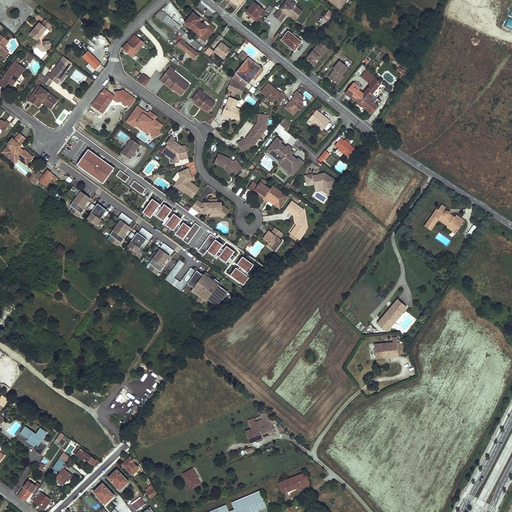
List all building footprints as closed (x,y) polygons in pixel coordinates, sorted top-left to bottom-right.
[(290,0),(287,0),(275,16),(277,18),(283,10),(282,9),(289,1),(295,5),(296,4),(290,0)] [(329,0),(331,1),(330,0),(332,0),(335,3),(335,4),(340,8),(344,3),(346,0),(329,0)] [(283,10),(277,18),(281,21),(287,15),(288,13),(290,15),(296,20),(302,12),(295,5),(289,1),(282,9),(283,10)] [(258,20),(265,11),(254,2),(246,12),(250,16),(252,14),(258,20)] [(322,18),(327,21),(333,14),(328,10),(322,18)] [(163,17),(158,13),(155,15),(174,30),(177,32),(179,30),(176,27),(177,23),(164,13),(163,17)] [(197,17),(193,13),(185,23),(201,36),(206,40),(213,31),(213,30),(215,28),(210,24),(208,27),(208,26),(207,27),(206,25),(205,27),(196,20),(197,19),(196,18),(197,17)] [(40,23),(30,35),(37,41),(47,29),(48,30),(52,26),(45,20),(42,24),(40,23)] [(183,37),(177,33),(177,32),(174,30),(170,35),(174,38),(173,40),(195,58),(198,54),(181,40),(183,37)] [(192,40),(179,31),(177,33),(183,37),(197,49),(200,46),(192,40)] [(301,42),(288,32),(286,34),(285,33),(282,36),(284,37),(282,40),(289,46),(290,45),(295,49),(301,42)] [(144,43),(135,35),(122,48),(132,56),(144,43)] [(9,41),(2,36),(0,38),(0,55),(1,56),(6,50),(4,48),(9,41)] [(320,42),(306,59),(313,65),(319,57),(321,58),(329,48),(320,42)] [(222,58),(224,60),(231,51),(221,43),(215,52),(222,58)] [(210,48),(204,55),(217,64),(222,58),(215,52),(210,48)] [(101,64),(88,52),(83,57),(96,69),(101,64)] [(258,66),(248,59),(233,78),(245,87),(245,88),(251,80),(255,75),(252,73),(258,66)] [(40,74),(38,78),(42,81),(49,86),(54,81),(58,84),(60,80),(65,73),(70,66),(61,60),(52,74),(50,72),(46,78),(40,74)] [(7,72),(0,80),(0,84),(5,88),(8,84),(12,87),(19,77),(17,76),(19,72),(21,74),(25,68),(15,61),(11,66),(13,68),(9,74),(7,72)] [(330,79),(337,85),(344,77),(342,75),(348,68),(340,61),(334,69),(335,70),(336,71),(330,79)] [(104,67),(101,64),(96,69),(99,72),(104,67)] [(261,68),(258,66),(252,73),(255,75),(258,72),(261,68)] [(183,95),(190,87),(175,74),(177,71),(173,67),(166,76),(170,79),(166,84),(174,91),(176,89),(183,95)] [(79,79),(88,85),(92,80),(76,70),(70,77),(77,82),(79,79)] [(373,83),(371,85),(364,94),(358,89),(359,87),(354,83),(346,93),(351,97),(352,96),(354,98),(358,101),(358,104),(361,106),(363,105),(372,113),(378,106),(368,98),(376,89),(377,90),(382,84),(374,77),(372,76),(366,70),(361,76),(369,83),(370,81),(373,83)] [(143,73),(138,80),(144,85),(150,78),(143,73)] [(166,76),(162,81),(166,84),(170,79),(166,76)] [(233,78),(233,77),(228,88),(238,93),(242,88),(245,87),(233,78)] [(275,88),(268,83),(262,90),(269,96),(267,98),(270,101),(275,100),(276,98),(279,101),(285,95),(282,92),(281,93),(278,91),(275,92),(273,91),(275,88)] [(35,90),(29,99),(34,103),(38,99),(42,102),(44,100),(53,106),(59,99),(42,87),(38,92),(35,90)] [(105,90),(105,89),(89,110),(79,125),(80,126),(83,127),(90,117),(93,113),(100,118),(103,114),(105,111),(115,97),(105,90)] [(204,91),(200,89),(195,95),(199,98),(197,101),(195,103),(200,107),(201,106),(208,110),(209,108),(211,109),(215,103),(202,93),(203,92),(204,91)] [(303,96),(297,91),(294,94),(295,95),(293,97),(293,101),(292,103),(290,101),(284,107),(293,114),(298,108),(300,109),(303,106),(301,104),(302,100),(301,98),(303,96)] [(216,102),(203,92),(202,93),(215,103),(216,102)] [(238,101),(230,97),(222,116),(227,118),(229,115),(231,117),(232,119),(235,118),(239,120),(241,114),(239,109),(236,107),(238,101)] [(249,97),(246,100),(252,105),(255,102),(249,97)] [(38,99),(34,103),(39,107),(42,102),(38,99)] [(44,100),(42,102),(52,109),(53,106),(44,100)] [(161,134),(159,129),(162,125),(155,119),(157,116),(150,111),(148,114),(147,116),(144,114),(145,112),(138,106),(131,116),(133,118),(129,123),(134,127),(136,124),(142,128),(144,125),(150,129),(153,137),(161,134)] [(320,112),(316,109),(309,119),(315,124),(323,130),(330,120),(322,114),(321,114),(319,113),(320,112)] [(268,115),(259,114),(258,122),(259,122),(259,124),(247,139),(246,140),(246,139),(238,142),(242,151),(254,145),(267,128),(268,121),(268,115)] [(0,127),(3,130),(9,123),(5,120),(4,121),(0,118),(0,127)] [(283,118),(279,124),(287,131),(292,125),(283,118)] [(259,122),(258,122),(246,139),(246,140),(247,139),(259,124),(259,122)] [(9,140),(6,143),(7,144),(8,145),(3,151),(12,159),(14,156),(17,158),(21,162),(24,158),(27,161),(32,156),(24,149),(23,151),(22,152),(17,148),(18,147),(20,145),(19,144),(24,138),(18,133),(13,139),(11,141),(9,140)] [(172,160),(173,163),(180,162),(179,159),(188,158),(186,145),(182,146),(180,147),(174,142),(175,141),(176,139),(172,136),(167,143),(168,144),(165,149),(170,152),(170,157),(172,158),(172,160)] [(282,142),(277,138),(267,151),(276,158),(278,156),(282,159),(280,162),(285,165),(283,168),(292,175),(303,162),(298,159),(297,160),(294,157),(293,159),(290,157),(291,155),(293,153),(290,150),(291,148),(288,146),(286,148),(285,150),(282,147),(283,146),(281,143),(282,142)] [(132,139),(122,153),(130,160),(140,146),(132,139)] [(8,145),(7,144),(0,151),(0,152),(13,163),(17,158),(14,156),(12,159),(3,151),(8,145)] [(96,150),(89,146),(86,150),(88,151),(86,153),(83,157),(80,162),(87,167),(90,164),(92,166),(99,158),(93,154),(96,150)] [(324,151),(320,156),(323,158),(326,160),(330,155),(324,151)] [(226,166),(232,173),(234,171),(238,168),(240,171),(244,169),(241,166),(236,159),(233,161),(231,159),(219,153),(215,162),(224,167),(225,166),(226,166)] [(192,178),(188,168),(179,173),(181,177),(175,185),(184,192),(185,191),(193,197),(199,188),(192,183),(191,183),(189,179),(192,178)] [(39,171),(35,177),(31,182),(35,185),(38,180),(40,181),(44,184),(47,186),(52,179),(55,181),(58,177),(51,173),(52,173),(48,170),(44,176),(42,175),(43,174),(39,171)] [(119,170),(115,175),(125,182),(129,176),(119,170)] [(105,179),(97,173),(93,180),(100,185),(105,179)] [(337,181),(324,173),(319,174),(320,176),(317,176),(317,174),(313,175),(312,174),(305,175),(307,185),(314,183),(315,186),(319,185),(320,188),(323,188),(327,190),(328,188),(331,190),(337,181)] [(287,196),(273,186),(270,189),(264,185),(267,181),(263,179),(258,185),(253,181),(248,188),(252,191),(253,190),(254,189),(258,191),(265,196),(263,199),(267,202),(268,200),(270,197),(276,201),(275,202),(281,207),(285,201),(284,200),(287,196)] [(142,194),(146,188),(133,180),(129,186),(142,194)] [(319,185),(315,186),(316,191),(322,190),(329,194),(331,190),(328,188),(327,190),(323,188),(320,188),(319,185)] [(254,189),(253,190),(257,193),(256,194),(263,199),(265,196),(258,191),(254,189)] [(90,198),(81,191),(71,205),(73,207),(70,211),(78,217),(81,213),(82,213),(85,209),(83,208),(90,198)] [(280,208),(281,207),(275,202),(276,201),(270,197),(268,200),(280,208)] [(151,198),(142,212),(150,217),(160,203),(151,198)] [(197,200),(192,207),(189,212),(194,216),(197,211),(199,212),(200,213),(205,213),(211,213),(222,213),(225,215),(229,210),(224,206),(221,206),(221,202),(217,202),(214,202),(213,199),(209,199),(209,203),(204,203),(204,204),(203,204),(197,200)] [(96,206),(92,203),(89,207),(93,210),(87,219),(97,226),(101,220),(100,219),(107,210),(98,203),(96,206)] [(155,215),(163,221),(172,209),(164,203),(155,215)] [(295,203),(289,211),(295,215),(297,215),(299,224),(297,225),(291,233),(299,239),(307,227),(305,213),(300,214),(300,211),(302,208),(295,203)] [(452,229),(456,232),(465,219),(456,214),(455,216),(450,213),(451,212),(451,211),(450,210),(449,210),(448,209),(447,210),(445,210),(444,209),(446,206),(442,204),(439,208),(438,208),(425,226),(431,230),(439,218),(449,224),(453,227),(452,229)] [(122,212),(118,218),(129,225),(132,220),(122,212)] [(173,230),(181,218),(173,213),(165,224),(173,230)] [(130,227),(121,220),(110,234),(113,236),(110,240),(118,246),(121,242),(122,242),(125,238),(123,237),(130,227)] [(183,221),(174,233),(188,243),(200,227),(194,223),(191,227),(183,221)] [(467,235),(473,239),(480,229),(474,225),(467,235)] [(143,227),(139,233),(149,240),(153,235),(143,227)] [(283,233),(275,227),(271,232),(279,238),(283,233)] [(279,238),(271,232),(269,230),(263,238),(269,242),(267,245),(272,248),(274,246),(277,248),(282,240),(279,238)] [(135,235),(131,232),(129,236),(132,239),(127,246),(137,253),(141,249),(140,248),(147,239),(137,232),(135,235)] [(226,247),(214,238),(208,247),(220,256),(226,247)] [(164,243),(160,248),(170,256),(174,250),(164,243)] [(169,256),(160,249),(150,263),(152,265),(150,269),(157,274),(160,270),(161,271),(164,267),(162,266),(169,256)] [(247,272),(253,264),(242,256),(236,264),(247,272)] [(185,263),(180,260),(166,279),(182,291),(188,283),(183,279),(181,282),(175,278),(185,263)] [(243,284),(248,277),(235,267),(229,275),(243,284)] [(196,271),(191,268),(187,273),(192,276),(196,271)] [(218,307),(229,292),(204,274),(203,275),(197,270),(192,277),(187,273),(183,279),(188,283),(194,288),(192,290),(207,301),(208,299),(218,307)] [(381,302),(385,297),(379,292),(375,297),(381,302)] [(378,323),(387,331),(407,306),(397,298),(395,302),(389,308),(378,323)] [(371,354),(371,357),(399,355),(397,337),(377,338),(377,343),(373,344),(371,346),(372,353),(371,354)] [(250,443),(276,432),(272,424),(270,417),(268,413),(249,420),(252,429),(246,431),(250,443)] [(270,417),(272,424),(276,422),(271,416),(268,413),(270,417)] [(36,434),(26,426),(21,433),(29,439),(26,442),(31,445),(36,444),(38,445),(41,447),(37,452),(41,455),(47,446),(41,442),(47,432),(41,428),(36,434)] [(59,442),(64,434),(60,432),(55,440),(59,442)] [(81,449),(76,455),(83,460),(85,458),(92,464),(96,460),(81,449)] [(65,462),(69,457),(63,452),(60,457),(65,462)] [(122,465),(131,474),(137,468),(131,462),(132,461),(129,458),(122,465)] [(63,468),(56,477),(60,480),(59,482),(63,485),(66,480),(68,478),(67,477),(68,475),(64,472),(65,470),(63,468)] [(184,474),(192,489),(202,484),(194,469),(184,474)] [(73,476),(65,470),(64,472),(68,475),(67,477),(68,478),(66,480),(68,482),(73,476)] [(111,481),(119,490),(128,482),(116,470),(111,475),(113,478),(111,481)] [(282,494),(296,488),(307,483),(304,477),(303,474),(278,484),(282,494)] [(47,478),(40,487),(43,489),(49,480),(47,478)] [(24,489),(18,496),(25,501),(32,492),(34,494),(38,488),(28,480),(23,488),(24,489)] [(95,495),(105,504),(114,496),(102,484),(96,489),(99,492),(95,495)] [(144,489),(147,492),(153,488),(151,484),(148,486),(148,487),(144,489)] [(147,492),(150,498),(157,493),(153,488),(147,492)] [(35,495),(31,500),(44,510),(49,504),(51,501),(38,490),(35,494),(35,495)] [(266,507),(260,492),(232,503),(234,509),(230,511),(227,504),(208,511),(258,511),(258,510),(266,507)] [(131,503),(137,510),(144,504),(139,498),(131,503)]
